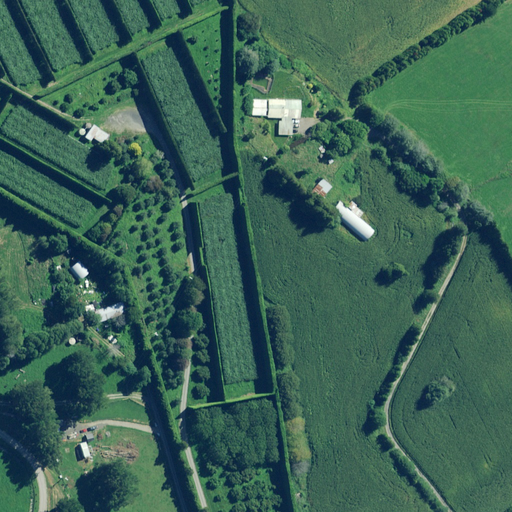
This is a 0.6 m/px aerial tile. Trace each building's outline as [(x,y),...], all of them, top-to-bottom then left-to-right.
[(252,99),(251,115),(268,116),(268,118),(282,118),(282,121),(279,121),(279,135),(292,135),(293,118),(300,119),(300,101),(252,99)] [(109,136),(92,126),(85,137),(102,147),(109,136)] [(324,146),(319,149),(322,154),(327,151),(324,146)] [(332,187),(323,180),(312,192),(321,200),(332,187)] [(347,207),(340,202),(333,210),(367,239),(375,231),(360,218),(364,214),(351,203),(347,207)] [(89,272),(79,261),(71,268),(81,279),(89,272)] [(126,313),(123,302),(93,312),(97,323),(126,313)]
